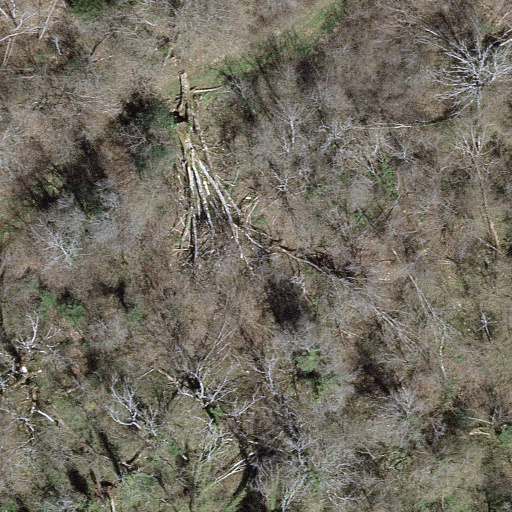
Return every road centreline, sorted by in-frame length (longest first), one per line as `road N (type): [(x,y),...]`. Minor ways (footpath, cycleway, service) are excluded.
road 1 (track): [(325,0),(283,44),(250,61),(182,83),(115,91)]
road 2 (track): [(115,91),(70,147),(0,201)]
